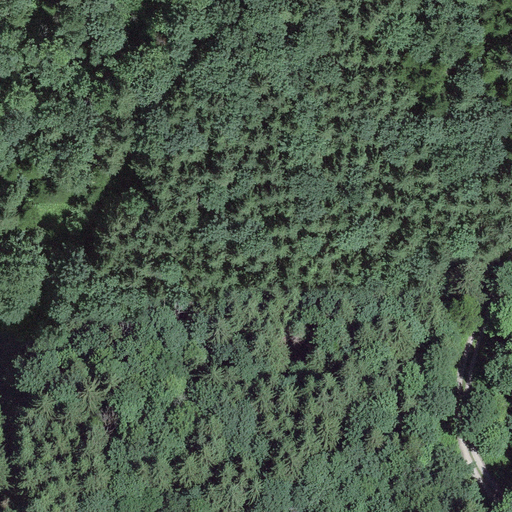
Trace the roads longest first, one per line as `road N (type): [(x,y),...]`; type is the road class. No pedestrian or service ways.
road 1 (track): [(207,0),(0,399),(12,511)]
road 2 (track): [(511,259),(476,332),(461,406),(481,485),(511,504)]
